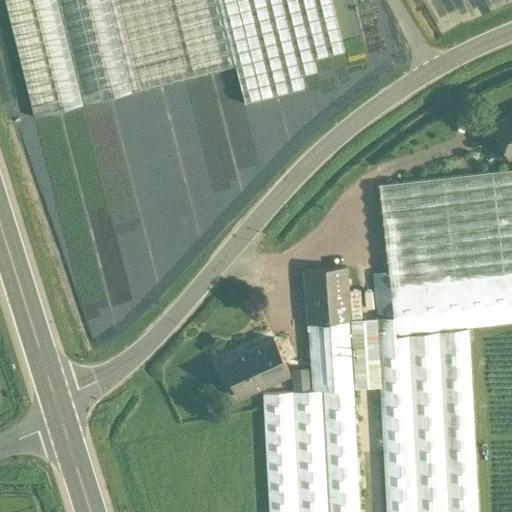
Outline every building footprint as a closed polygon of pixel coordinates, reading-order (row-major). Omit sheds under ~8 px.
[(3,0),(33,116),(133,91),(110,0),(3,0)] [(110,0),(133,91),(235,66),(218,0),(110,0)] [(218,0),(235,66),(244,103),(304,88),(301,75),(316,71),(313,59),(344,51),(330,0),(218,0)] [(511,115),(494,125),(509,155),(511,153),(511,115)] [(511,168),(377,184),(390,290),(511,276),(511,168)] [(346,267),(304,269),(308,323),(350,320),(346,267)] [(385,271),(370,273),(375,319),(376,319),(390,317),(385,271)] [(511,276),(390,290),(395,336),(469,327),(511,322),(511,276)] [(375,319),(350,320),(354,389),(381,388),(378,338),(376,319),(375,319)] [(354,389),(350,320),(308,323),(312,391),(322,391),(326,391),(354,389)] [(478,511),(469,327),(395,336),(378,338),(381,388),(387,511),(478,511)] [(272,338),(223,362),(240,397),(290,373),(272,338)] [(294,390),(310,389),(309,366),(293,367),(294,390)] [(359,511),(354,389),(326,391),(331,511),(359,511)] [(312,391),(262,393),(267,511),(327,511),(322,391),(312,391)]
